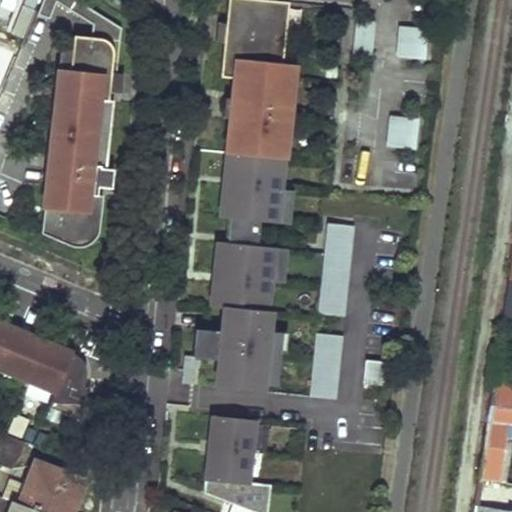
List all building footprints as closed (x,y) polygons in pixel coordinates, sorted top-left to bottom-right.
[(107,164),(113,101),(98,100),(101,70),(116,71),(120,26),(80,0),(72,0),(68,6),(91,21),(91,35),(73,33),(72,48),(70,70),(58,69),(57,87),(68,88),(60,166),(49,165),(47,182),(59,183),(57,204),(45,202),(42,231),(76,246),(86,246),(91,244),(94,241),(98,237),(100,232),(103,194),(89,193),(92,163),(107,164)] [(220,78),(234,79),(236,60),(270,64),(272,44),(284,45),(288,3),(260,0),(228,0),(227,16),(240,17),(238,45),(224,44),(220,78)] [(240,17),(227,16),(226,24),(218,23),(216,43),(224,44),(238,45),(240,17)] [(373,25),(358,23),(355,53),(370,55),(373,25)] [(426,32),(401,30),(399,56),(423,58),(426,32)] [(284,45),(272,44),(270,64),(282,65),(284,45)] [(70,70),(72,48),(61,47),(58,69),(70,70)] [(282,65),(270,64),(236,60),(234,79),(233,93),(247,94),(245,120),(230,119),(227,152),(270,156),(285,158),(287,139),(275,137),(276,119),(289,120),(290,103),(278,102),(280,82),(282,65)] [(98,100),(113,101),(114,91),(122,92),(123,73),(116,73),(116,71),(101,70),(98,100)] [(278,102),(290,103),(292,83),(280,82),(278,102)] [(57,87),(49,165),(60,166),(68,88),(57,87)] [(247,94),(233,93),(232,99),(225,98),(223,118),(230,119),(245,120),(247,94)] [(289,120),(276,119),(275,137),(287,139),(289,120)] [(417,122),(392,120),(389,146),(414,148),(417,122)] [(266,188),(270,156),(227,152),(220,217),(231,218),(260,221),(278,223),(282,190),(266,188)] [(282,190),(285,158),(270,156),(266,188),(282,190)] [(89,193),(103,194),(104,186),(112,187),(113,168),(106,168),(107,164),(92,163),(89,193)] [(59,183),(47,182),(45,202),(57,204),(59,183)] [(294,191),(282,190),(278,223),(290,224),(294,191)] [(258,247),(260,221),(231,218),(228,244),(258,247)] [(326,223),(315,333),(341,336),(352,226),(326,223)] [(224,308),(250,311),(253,280),(272,281),(275,248),(258,247),(228,244),(218,242),(211,307),(224,308)] [(266,331),(272,281),(253,280),(250,311),(248,329),(266,331)] [(511,327),(511,303),(504,302),(500,325),(511,327)] [(248,329),(250,311),(224,308),(222,332),(219,360),(216,387),(262,391),(263,384),(268,331),(266,331),(248,329)] [(195,358),(219,360),(222,332),(194,329),(191,356),(191,357),(195,358)] [(281,333),(268,331),(263,384),(276,385),(281,333)] [(0,372),(55,396),(69,364),(60,360),(64,352),(24,335),(20,343),(0,334),(0,372)] [(308,396),(334,399),(340,348),(313,346),(308,396)] [(55,396),(49,411),(79,424),(88,362),(73,356),(69,364),(55,396)] [(192,384),(195,358),(191,357),(191,356),(186,356),(183,383),(192,384)] [(362,383),(392,386),(394,363),(365,360),(362,383)] [(511,386),(492,384),(477,478),(500,481),(508,428),(511,428),(511,386)] [(13,414),(7,433),(23,438),(29,419),(13,414)] [(255,420),(212,416),(205,493),(252,511),(268,511),(271,485),(250,483),(255,420)] [(0,466),(11,471),(17,456),(21,457),(25,445),(0,436),(0,466)] [(19,504),(41,511),(72,511),(85,479),(35,461),(19,504)] [(41,511),(19,504),(0,496),(0,511),(41,511)]
